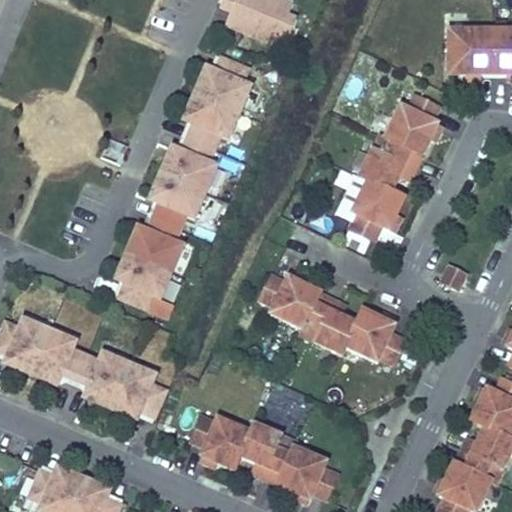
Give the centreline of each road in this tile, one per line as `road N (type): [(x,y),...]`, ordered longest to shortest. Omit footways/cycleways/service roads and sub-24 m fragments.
road 1 (residential): [(5,247),(92,279),(200,0)]
road 2 (residential): [(0,412),(238,511)]
road 3 (residential): [(387,511),(481,318)]
road 4 (residential): [(511,119),(480,118),(407,284)]
